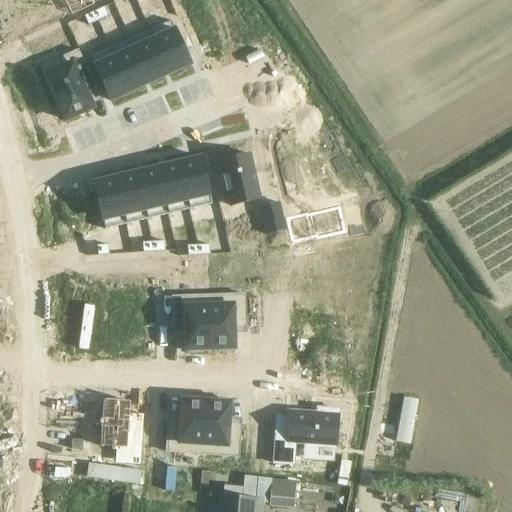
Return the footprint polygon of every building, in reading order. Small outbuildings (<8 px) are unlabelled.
[(106,7),(94,12),(98,21),(110,16),(106,7)] [(94,12),(82,17),(86,26),(98,21),(94,12)] [(175,30),(158,38),(174,72),(190,65),(175,30)] [(158,38),(138,47),(154,81),(174,72),(158,38)] [(138,47),(118,56),(134,90),(154,81),(138,47)] [(71,62),(46,76),(66,120),(92,107),(78,77),(88,73),(77,48),(67,53),(71,62)] [(118,56),(94,67),(110,102),(134,90),(118,56)] [(294,195),(327,187),(324,174),(334,172),(329,153),(320,155),(316,140),(286,147),(293,176),(290,177),(294,195)] [(201,158),(180,163),(189,200),(209,196),(201,158)] [(247,158),(220,164),(230,206),(256,199),(247,158)] [(180,163),(159,168),(168,205),(189,200),(180,163)] [(159,168),(138,173),(147,210),(168,205),(159,168)] [(138,173),(117,178),(126,215),(147,210),(138,173)] [(117,178),(93,184),(102,221),(126,215),(117,178)] [(267,199),(259,200),(262,214),(270,212),(267,199)] [(174,239),(161,242),(163,252),(176,249),(174,239)] [(152,241),(139,243),(141,253),(154,250),(152,241)] [(131,242),(118,245),(120,255),(133,252),(131,242)] [(227,242),(214,245),(216,255),(229,252),(227,242)] [(198,244),(185,246),(187,256),(200,254),(198,244)] [(244,295),(208,296),(210,350),(219,350),(219,353),(232,352),(231,349),(234,349),(234,329),(246,329),(244,295)] [(208,296),(172,297),(173,331),(185,331),(186,351),(189,351),(189,354),(202,353),(202,350),(210,350),(208,296)] [(168,419),(166,452),(202,455),(206,401),(197,401),(197,398),(185,397),(185,400),(181,400),(180,419),(168,419)] [(206,401),(202,455),(238,457),(240,424),(228,423),(230,403),(227,403),(227,400),(215,399),(214,402),(206,401)] [(97,425),(95,433),(99,434),(96,452),(108,454),(107,456),(111,456),(108,468),(135,471),(144,422),(130,421),(132,410),(121,408),(121,406),(117,406),(116,408),(104,407),(101,425),(97,425)] [(277,431),(274,461),(295,463),(297,442),(338,447),(342,411),(321,408),(321,413),(294,410),(291,433),(277,431)] [(270,499),(271,480),(244,476),(243,488),(225,486),(224,498),(219,498),(217,511),(252,511),(253,504),(265,505),(265,499),(270,499)] [(295,483),(271,480),(270,499),(293,501),(295,483)] [(424,511),(427,500),(378,490),(373,511),(424,511)]
